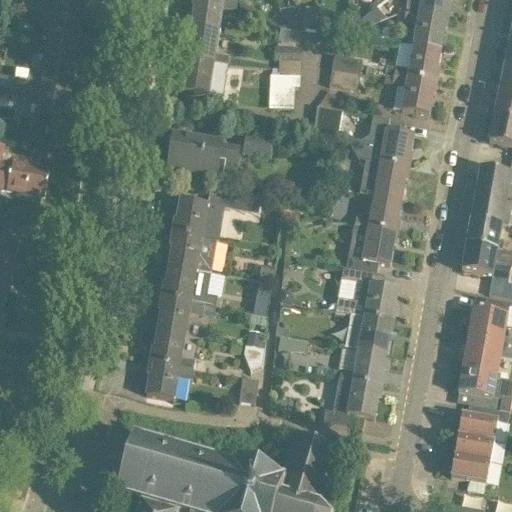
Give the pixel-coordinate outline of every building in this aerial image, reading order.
[(16,1),(10,0),(6,0),(4,12),(13,14),(16,1)] [(38,19),(80,26),(82,9),(86,9),(88,8),(90,5),(90,2),(90,0),(55,0),(54,12),(40,10),(38,19)] [(194,0),(190,31),(218,35),(221,11),(235,13),(237,4),(209,0),(194,0)] [(407,0),(405,14),(446,21),(449,0),(407,0)] [(298,29),(295,10),(281,13),(291,27),(298,29)] [(317,34),(319,12),(305,10),(302,31),(317,34)] [(319,12),(317,34),(329,36),(333,15),(319,12)] [(405,14),(398,12),(396,22),(403,24),(405,14)] [(413,50),(440,55),(446,21),(405,14),(403,24),(417,26),(413,50)] [(80,26),(38,19),(37,29),(51,31),(47,54),(75,58),(80,26)] [(13,32),(2,30),(0,39),(0,45),(10,47),(13,32)] [(185,63),(227,69),(228,60),(214,57),(218,35),(190,31),(185,63)] [(299,65),(299,51),(275,50),(274,64),(299,65)] [(408,72),(395,70),(394,79),(434,86),(440,55),(413,50),(408,72)] [(28,83),(70,90),(75,58),(47,54),(43,77),(29,75),(28,83)] [(331,75),(360,77),(362,65),(334,60),(331,75)] [(222,102),(225,79),(227,69),(185,63),(180,95),(208,100),(222,102)] [(394,79),(395,70),(386,69),(385,79),(394,79)] [(511,71),(504,70),(498,96),(511,98),(511,71)] [(360,77),(331,75),(329,90),(357,95),(360,77)] [(297,91),(298,79),(271,78),(269,112),(292,113),(293,91),(297,91)] [(385,79),(383,86),(383,87),(392,89),(394,79),(385,79)] [(434,86),(394,79),(392,89),(404,91),(400,114),(428,119),(434,86)] [(64,124),(70,90),(28,83),(14,82),(12,92),(40,97),(37,119),(64,124)] [(511,98),(498,96),(493,121),(511,125),(511,98)] [(342,115),(317,110),(313,136),(337,141),(342,115)] [(511,125),(493,121),(488,146),(511,150),(511,125)] [(412,139),(386,135),(382,148),(345,142),(358,163),(365,164),(407,172),(412,139)] [(270,157),(272,144),(244,140),(242,152),(270,157)] [(165,172),(168,173),(167,174),(222,184),(225,166),(235,168),(238,151),(173,141),(170,158),(168,157),(165,172)] [(5,148),(0,146),(0,191),(44,200),(49,175),(32,172),(33,163),(12,160),(11,168),(1,166),(5,148)] [(359,197),(373,200),(401,205),(407,172),(365,164),(359,197)] [(475,197),(511,203),(511,164),(509,177),(479,172),(475,197)] [(470,222),(501,228),(508,229),(511,205),(511,204),(511,203),(475,197),(470,222)] [(353,229),(353,230),(395,237),(401,205),(373,200),(369,222),(355,220),(354,229),(353,229)] [(174,237),(216,244),(217,244),(223,212),(179,204),(174,237)] [(0,221),(0,275),(11,278),(18,246),(8,244),(13,222),(0,221)] [(470,222),(466,248),(496,254),(501,228),(470,222)] [(389,270),(395,237),(353,230),(345,273),(376,279),(378,268),(389,270)] [(168,270),(196,275),(209,277),(216,244),(174,237),(168,270)] [(492,280),(488,298),(511,303),(511,287),(507,287),(510,272),(494,269),(496,254),(466,248),(461,274),(492,280)] [(276,272),(262,269),(260,283),(274,285),(276,272)] [(217,301),(192,297),(196,275),(168,270),(162,302),(215,312),(217,301)] [(397,293),(382,291),(384,280),(376,279),(345,273),(342,273),(335,316),(350,318),(391,326),(397,293)] [(0,275),(0,309),(3,311),(11,278),(0,275)] [(294,300),(291,294),(282,292),(280,306),(293,308),(294,300)] [(184,339),(188,316),(213,320),(215,312),(162,302),(156,334),(184,339)] [(511,329),(511,309),(487,303),(485,315),(472,313),(469,334),(503,340),(505,328),(511,329)] [(344,351),(358,353),(385,358),(391,326),(350,318),(344,351)] [(184,339),(156,334),(150,365),(192,373),(205,375),(206,366),(180,361),(184,339)] [(261,336),(248,334),(245,350),(258,352),(261,336)] [(465,355),(499,361),(511,363),(511,341),(503,340),(469,334),(465,355)] [(290,354),(292,342),(282,340),(280,353),(290,354)] [(250,374),(262,370),(264,353),(245,350),(243,359),(250,374)] [(338,383),(380,390),(385,358),(358,353),(354,376),(340,374),(338,383)] [(465,355),(461,376),(496,382),(499,361),(465,355)] [(144,399),(172,404),(176,380),(191,383),(192,373),(150,365),(144,399)] [(469,409),(508,416),(511,395),(511,384),(496,382),(461,376),(458,397),(471,400),(469,409)] [(242,382),(239,406),(254,408),(258,385),(242,382)] [(325,415),(322,428),(362,435),(364,422),(374,424),(380,390),(338,383),(332,416),(325,415)] [(506,426),(508,416),(469,409),(467,419),(462,418),(458,439),(492,445),(496,424),(506,426)] [(458,439),(454,459),(489,466),(492,445),(458,439)] [(120,503),(140,509),(152,511),(320,511),(319,510),(335,455),(292,442),(282,476),(272,474),(264,471),(266,466),(257,464),(254,478),(234,472),(235,469),(231,467),(230,472),(226,471),(227,467),(214,463),(213,467),(209,466),(211,461),(207,460),(206,465),(202,464),(203,460),(190,456),(189,460),(185,459),(186,454),(183,453),(182,458),(178,456),(179,453),(166,449),(165,453),(161,452),(162,447),(159,446),(157,450),(137,445),(137,444),(133,443),(132,443),(131,447),(131,448),(130,452),(120,449),(117,460),(112,459),(113,457),(111,456),(104,479),(106,479),(107,478),(111,479),(108,490),(118,493),(117,497),(116,497),(115,501),(116,501),(116,502),(120,504),(120,503)] [(485,487),(489,466),(454,459),(450,481),(485,487)]
